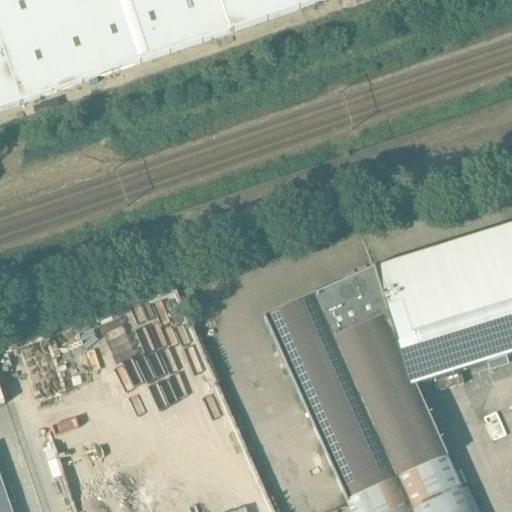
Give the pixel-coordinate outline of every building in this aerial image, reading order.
[(0,0),(0,112),(20,106),(230,34),(232,34),(220,0),(0,0)] [(220,0),(232,34),(327,1),(326,0),(220,0)] [(412,390),(415,389),(498,363),(511,358),(511,230),(374,274),(412,390)] [(448,462),(415,389),(412,390),(374,274),(264,322),(348,508),(448,462)] [(465,388),(461,376),(438,383),(442,395),(465,388)] [(508,436),(497,413),(484,419),(494,442),(508,436)] [(3,488),(0,479),(0,511),(11,511),(9,504),(15,502),(9,486),(3,488)] [(480,511),(470,489),(418,511),(480,511)]
